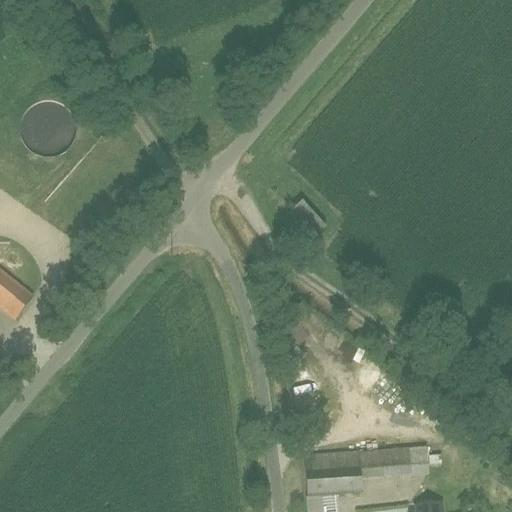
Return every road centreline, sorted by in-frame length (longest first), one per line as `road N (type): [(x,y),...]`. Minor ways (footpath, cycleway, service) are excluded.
road 1 (residential): [(192,203),(242,290),(258,350),(278,511)]
road 2 (unclassified): [(0,427),(192,203)]
road 3 (unclassified): [(192,203),(364,0)]
road 4 (residential): [(52,0),(192,203)]
road 5 (track): [(328,298),(216,174)]
